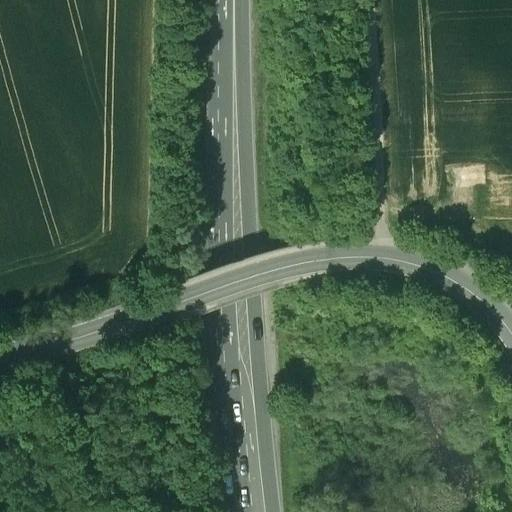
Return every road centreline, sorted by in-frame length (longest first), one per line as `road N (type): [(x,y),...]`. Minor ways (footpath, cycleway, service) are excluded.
road 1 (tertiary): [(511,333),(457,281),(410,262),(350,255),(276,267),(0,354)]
road 2 (primary): [(254,511),(237,237),(234,0)]
road 3 (track): [(365,0),(377,210),(392,258)]
